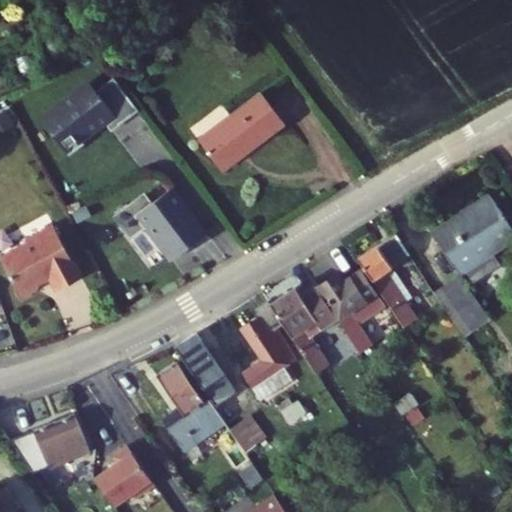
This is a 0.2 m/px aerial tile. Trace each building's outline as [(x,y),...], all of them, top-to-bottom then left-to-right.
[(143,110),(118,77),(100,90),(95,83),(47,119),(73,154),(88,143),(84,138),(117,114),(124,125),(143,110)] [(258,93),(201,136),(224,167),(282,124),(258,93)] [(209,232),(174,186),(155,200),(148,191),(118,214),(133,234),(147,223),(171,254),(188,240),(192,245),(209,232)] [(511,241),(511,225),(490,192),(433,230),(462,274),(465,271),(464,269),(465,268),(474,281),(502,263),(493,249),(496,247),(498,250),(511,241)] [(59,288),(83,275),(55,222),(27,236),(30,240),(2,255),(22,294),(39,285),(41,279),(51,273),(59,288)] [(360,258),(405,325),(418,317),(404,297),(411,293),(393,265),(413,253),(399,232),(360,258)] [(339,321),(361,353),(375,343),(361,322),(388,304),(364,269),(344,281),(338,273),(320,285),(343,318),(339,321)] [(491,319),(462,274),(437,290),(466,335),(491,319)] [(297,287),(272,303),(286,324),(317,372),(330,364),(309,333),(336,316),(317,287),(302,296),(297,287)] [(265,359),(244,373),(254,388),(285,367),(299,358),(279,329),(286,324),(272,303),(270,300),(258,307),(263,314),(244,327),(265,359)] [(482,329),(473,335),(482,349),(491,343),(482,329)] [(176,347),(210,397),(216,406),(237,391),(197,333),(176,347)] [(180,407),(164,419),(185,450),(215,430),(220,438),(234,459),(246,451),(230,427),(216,406),(210,397),(205,400),(178,360),(157,374),(180,407)] [(294,379),(285,367),(254,388),(263,401),(294,379)] [(393,402),(402,415),(420,403),(412,390),(393,402)] [(299,399),(283,410),(291,422),(308,411),(299,399)] [(268,435),(252,412),(230,427),(246,451),(268,435)] [(91,448),(77,413),(13,439),(35,472),(91,448)] [(215,430),(185,450),(186,453),(190,458),(220,438),(215,430)] [(159,485),(132,445),(116,455),(120,462),(96,478),(116,507),(136,493),(139,498),(159,485)] [(57,489),(50,494),(55,501),(62,496),(57,489)] [(0,511),(7,511),(18,505),(8,490),(0,495),(0,511)] [(62,496),(55,501),(62,511),(76,511),(65,494),(62,496)] [(289,511),(276,494),(262,504),(263,506),(254,511),(289,511)]
